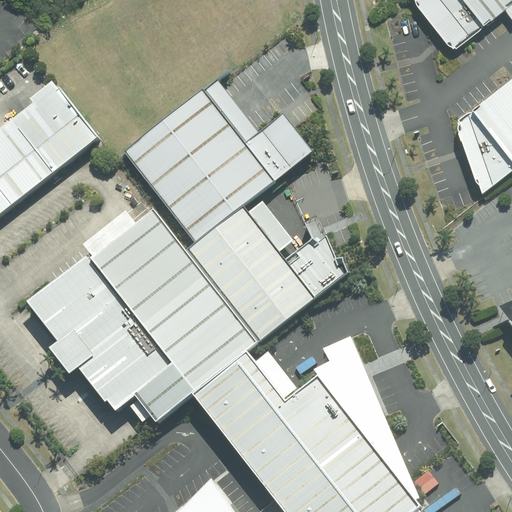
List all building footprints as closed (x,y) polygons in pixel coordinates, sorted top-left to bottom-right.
[(511,0),(417,0),(460,52),(511,11),(511,0)] [(511,81),(458,122),(483,194),(511,172),(511,81)] [(224,86),(212,96),(249,144),(261,134),(224,86)] [(128,156),(198,245),(247,206),(279,181),(316,152),(290,120),(286,115),(261,134),(249,144),(212,96),(208,92),(128,156)] [(0,147),(0,230),(107,148),(67,96),(0,147)] [(295,242),(265,202),(252,212),(282,252),(295,242)] [(252,212),(247,206),(198,245),(191,252),(262,343),(319,299),(352,274),(347,263),(346,259),(339,260),(329,236),(321,243),(319,241),(317,239),(289,260),(282,252),(252,212)] [(86,245),(96,258),(142,222),(133,209),(86,245)] [(96,258),(93,259),(177,367),(139,396),(142,400),(154,415),(159,423),(196,394),(251,352),(262,343),(191,252),(158,209),(142,222),(96,258)] [(93,259),(90,256),(30,303),(61,343),(71,356),(81,368),(108,403),(112,401),(120,411),(139,396),(177,367),(93,259)] [(318,371),(322,377),(350,355),(391,432),(375,444),(418,500),(422,498),(355,338),(327,349),(333,362),(318,371)] [(81,368),(61,343),(54,349),(74,374),(81,368)] [(414,511),(419,509),(423,506),(418,500),(375,444),(391,432),(359,372),(350,355),(322,377),(290,402),(251,352),(196,394),(286,511),(414,511)] [(154,415),(142,400),(133,407),(145,422),(154,415)] [(214,480),(185,510),(213,488),(224,501),(227,499),(214,480)] [(224,501),(213,488),(185,510),(182,511),(237,511),(227,499),(224,501)]
